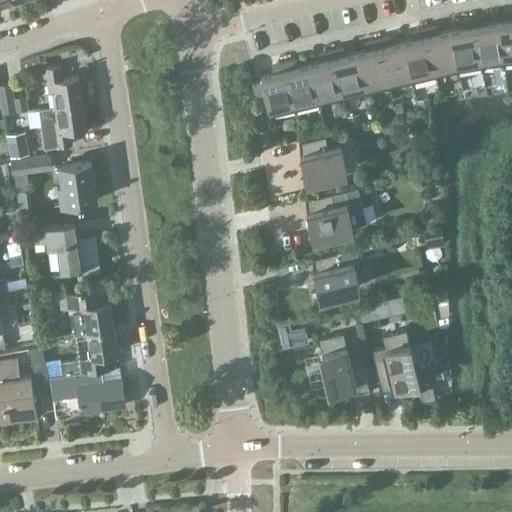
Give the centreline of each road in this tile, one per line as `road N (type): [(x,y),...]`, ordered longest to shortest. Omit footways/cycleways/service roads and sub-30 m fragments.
road 1 (residential): [(171,460),(106,11)]
road 2 (residential): [(236,449),(193,32)]
road 3 (residential): [(236,449),(511,443)]
road 4 (residential): [(0,482),(171,460)]
road 5 (residential): [(193,32),(325,0)]
